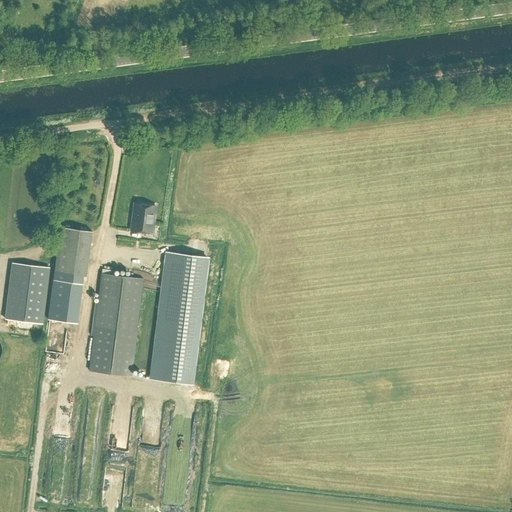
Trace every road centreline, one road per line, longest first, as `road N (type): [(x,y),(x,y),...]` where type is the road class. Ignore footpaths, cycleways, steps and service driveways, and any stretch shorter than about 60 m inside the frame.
road 1 (tertiary): [(511,7),(0,75)]
road 2 (track): [(121,122),(511,70)]
road 3 (track): [(80,383),(48,378),(32,511)]
road 4 (unclassified): [(0,138),(121,122)]
